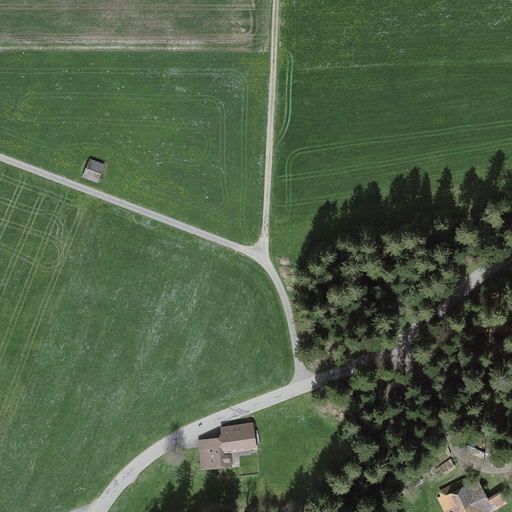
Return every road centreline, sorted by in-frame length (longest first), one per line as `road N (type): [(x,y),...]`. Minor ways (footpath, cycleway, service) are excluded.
road 1 (unclassified): [(511,256),(397,344),(162,445),(97,511)]
road 2 (track): [(305,383),(283,291),(261,255),(0,154)]
road 3 (track): [(275,0),(261,255)]
